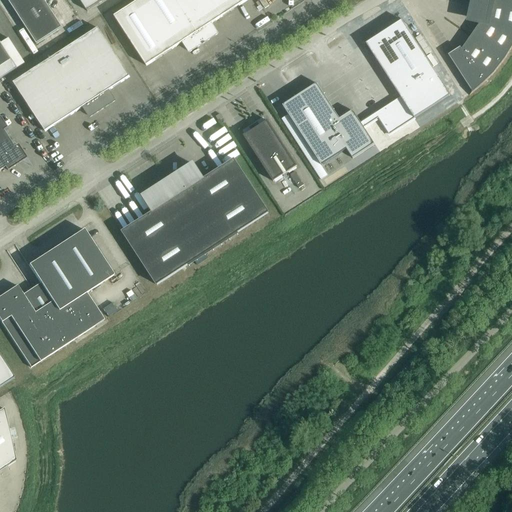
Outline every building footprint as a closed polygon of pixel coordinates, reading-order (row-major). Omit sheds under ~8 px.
[(7,0),(36,44),(62,27),(44,0),(7,0)] [(104,0),(79,0),(87,11),(104,0)] [(139,0),(114,17),(141,58),(146,66),(183,42),(190,52),(217,34),(210,24),(248,0),(247,0),(139,0)] [(493,74),(505,59),(511,46),(511,0),(474,0),(471,19),(481,22),(461,50),(460,47),(448,55),(472,92),(468,95),(473,92),(483,83),(493,74)] [(401,101),(363,126),(365,129),(378,120),(388,135),(449,96),(400,21),(364,44),(401,101)] [(129,77),(124,69),(98,28),(13,83),(45,132),(83,107),(90,117),(114,101),(108,91),(129,77)] [(0,79),(17,69),(25,63),(8,38),(1,43),(0,42),(0,79)] [(282,105),(321,166),(347,149),(352,158),(375,144),(365,129),(363,126),(353,110),(340,118),(317,83),(282,105)] [(14,147),(3,130),(6,128),(4,124),(0,118),(0,170),(5,167),(7,170),(26,158),(17,145),(14,147)] [(273,129),(267,121),(258,127),(257,125),(251,128),(252,130),(243,136),(273,182),(297,166),(273,129)] [(268,213),(239,168),(234,160),(203,180),(192,165),(175,176),(174,178),(163,185),(161,185),(143,196),(153,212),(122,232),(156,285),(188,265),(188,266),(237,234),(237,233),(268,213)] [(305,187),(311,184),(302,167),(297,169),(305,187)] [(104,320),(86,294),(86,293),(113,276),(83,230),(28,265),(40,283),(23,295),(17,286),(0,296),(0,321),(2,324),(30,368),(39,362),(40,362),(104,320)] [(0,386),(14,378),(0,356),(0,386)] [(2,407),(0,408),(0,468),(14,460),(2,407)]
